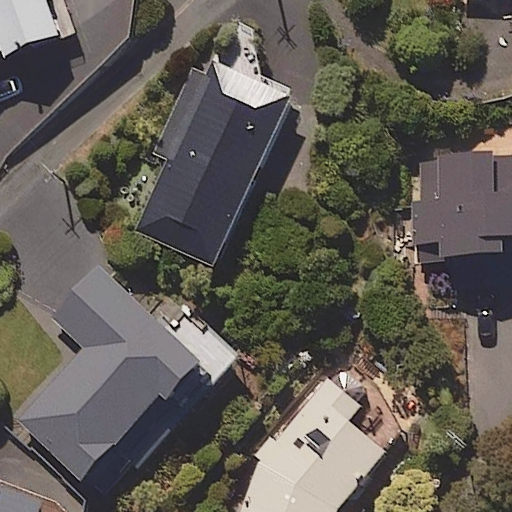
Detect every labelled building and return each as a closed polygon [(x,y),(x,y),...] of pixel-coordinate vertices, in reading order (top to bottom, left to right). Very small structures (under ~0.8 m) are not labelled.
[(0,0),(0,62),(78,36),(66,0),(0,0)] [(296,101),(202,58),(157,155),(169,161),(136,231),(218,269),(296,101)] [(511,286),(511,138),(449,140),(449,157),(413,158),(416,263),(458,262),(458,288),(511,286)] [(147,312),(102,270),(56,320),(89,350),(21,423),(88,486),(121,450),(142,469),(243,359),(168,289),(147,312)] [(347,511),(391,456),(355,428),(372,405),(334,376),(281,445),(269,436),(246,466),(257,474),(244,511),(347,511)] [(0,511),(48,511),(50,510),(0,490),(0,511)]
